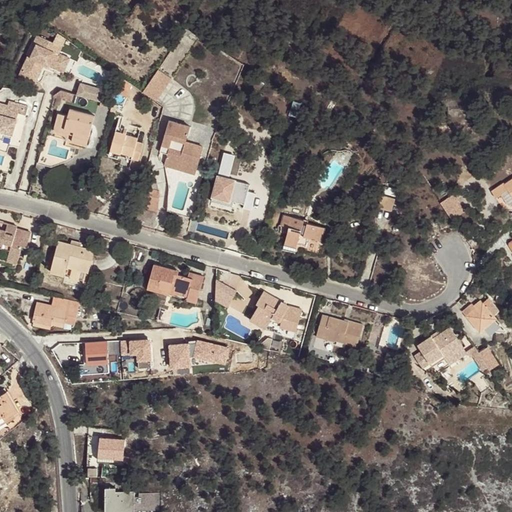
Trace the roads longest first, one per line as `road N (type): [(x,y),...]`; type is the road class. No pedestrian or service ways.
road 1 (residential): [(451,249),(458,282),(448,298),(407,309),(0,199)]
road 2 (tertiary): [(0,316),(54,388),(69,511)]
